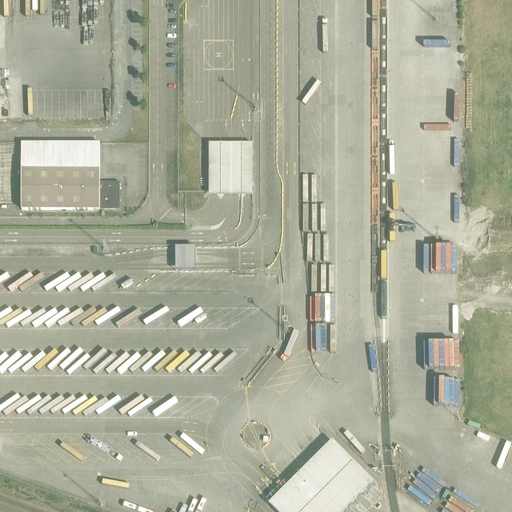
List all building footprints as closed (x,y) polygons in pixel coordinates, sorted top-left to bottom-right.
[(66,102),(108,103),(109,82),(76,82),(76,91),(67,91),(66,102)] [(252,140),(208,140),(208,191),(252,191),(252,140)] [(119,211),(119,183),(100,183),(100,144),(21,144),(21,211),(41,211),(78,211),(119,211)] [(495,443),(477,438),(481,425),(469,422),(464,439),(494,448),(495,443)] [(265,508),(269,511),(343,511),(370,485),(329,445),(265,508)]
